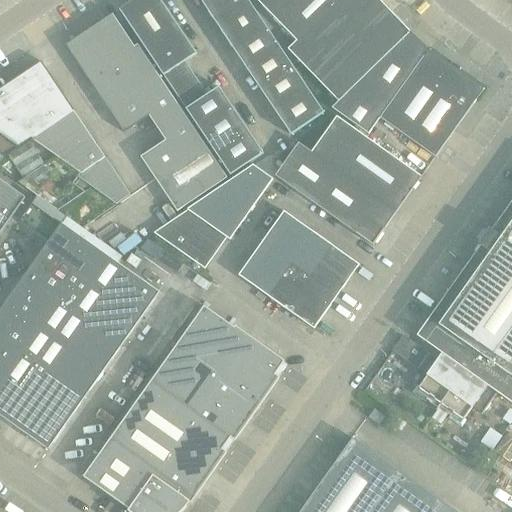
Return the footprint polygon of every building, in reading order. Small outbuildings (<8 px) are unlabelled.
[(133,0),(119,10),(141,43),(174,21),(159,0),(133,0)] [(199,0),(215,23),(248,1),(247,0),(199,0)] [(410,33),(378,0),(256,0),(296,42),(288,50),(338,102),(331,109),(368,135),(380,119),(435,158),(484,90),(428,50),(410,33)] [(215,23),(233,50),(266,27),(248,1),(215,23)] [(66,46),(88,79),(135,49),(134,48),(112,15),(66,46)] [(196,54),(174,21),(141,43),(163,76),(185,62),(196,54)] [(233,50),(246,69),(279,47),(266,27),(233,50)] [(110,113),(136,95),(160,79),(138,46),(134,48),(135,49),(88,79),(110,113)] [(246,69),(259,89),(293,67),(279,47),(246,69)] [(207,95),(185,62),(163,76),(186,110),(207,95)] [(0,90),(0,125),(57,88),(41,63),(0,90)] [(259,89),(273,109),(306,87),(293,67),(259,89)] [(149,117),(157,129),(182,112),(160,79),(136,95),(150,116),(149,117)] [(219,87),(207,95),(186,110),(199,130),(232,107),(219,87)] [(324,113),(306,87),(273,109),(290,136),(324,113)] [(57,88),(0,125),(0,154),(5,158),(32,140),(31,139),(73,111),(57,88)] [(124,133),(149,117),(150,116),(136,95),(110,113),(124,133)] [(199,130),(212,150),(245,127),(232,107),(199,130)] [(73,111),(31,139),(32,140),(57,157),(89,135),(73,111)] [(141,158),(154,178),(204,145),(182,112),(157,129),(165,141),(141,158)] [(337,117),(311,153),(397,213),(422,178),(337,117)] [(263,154),(245,127),(212,150),(230,176),(263,154)] [(89,135),(57,157),(80,174),(81,174),(105,158),(89,135)] [(30,143),(8,156),(22,178),(44,164),(30,143)] [(298,144),(275,177),(373,246),(397,213),(311,153),(298,144)] [(227,179),(204,145),(154,178),(177,212),(227,179)] [(80,174),(77,177),(92,188),(114,173),(105,158),(81,174),(80,174)] [(46,165),(30,175),(33,179),(38,186),(53,176),(46,165)] [(253,166),(231,181),(258,200),(272,180),(253,166)] [(114,173),(92,188),(116,205),(129,195),(114,173)] [(0,234),(25,198),(0,180),(0,234)] [(231,181),(210,195),(244,220),(258,200),(231,181)] [(230,241),(244,220),(210,195),(188,210),(188,211),(189,210),(203,220),(227,238),(226,238),(230,241)] [(37,197),(20,221),(49,241),(43,250),(92,285),(110,259),(61,224),(66,217),(37,197)] [(461,424),(464,419),(473,407),(483,415),(493,400),(483,393),(487,387),(511,404),(511,202),(492,231),(489,229),(478,245),(481,246),(417,337),(442,355),(438,361),(428,354),(417,369),(428,376),(416,392),(461,424)] [(204,269),(216,253),(185,232),(203,220),(189,210),(188,211),(154,234),(204,269)] [(284,213),(269,234),(297,253),(312,232),(284,213)] [(66,217),(61,224),(110,259),(112,260),(117,264),(122,257),(66,217)] [(185,232),(216,253),(226,238),(227,238),(203,220),(185,232)] [(331,246),(312,232),(297,253),(289,264),(309,278),(316,267),(331,246)] [(269,234),(254,255),(281,275),(289,264),(297,253),(269,234)] [(359,266),(331,246),(316,267),(344,287),(359,266)] [(43,250),(24,276),(73,311),(92,285),(43,250)] [(131,255),(126,263),(136,269),(141,262),(131,255)] [(239,276),(266,296),(281,275),(254,255),(239,276)] [(112,260),(110,259),(92,285),(141,320),(159,294),(117,264),(112,260)] [(266,296),(286,310),(301,289),(309,278),(289,264),(281,275),(266,296)] [(329,308),(344,287),(316,267),(309,278),(301,289),(329,308)] [(197,275),(192,282),(205,291),(210,284),(197,275)] [(24,276),(0,310),(0,337),(36,363),(55,337),(73,311),(24,276)] [(122,346),(141,320),(92,285),(73,311),(122,346)] [(314,329),(329,308),(301,289),(286,310),(314,329)] [(204,307),(175,347),(203,367),(232,327),(204,307)] [(104,372),(122,346),(73,311),(55,337),(104,372)] [(259,346),(232,327),(203,367),(231,386),(259,346)] [(85,398),(36,363),(0,337),(0,412),(11,420),(9,423),(48,450),(85,398)] [(85,398),(104,372),(55,337),(36,363),(85,398)] [(403,337),(392,351),(417,369),(428,354),(412,343),(403,337)] [(259,346),(231,386),(258,406),(259,405),(287,366),(259,346)] [(260,406),(259,405),(258,406),(231,386),(203,367),(175,347),(146,389),(229,448),(253,413),(254,414),(260,406)] [(146,389),(115,433),(107,444),(188,502),(187,503),(190,505),(196,497),(195,496),(229,448),(146,389)] [(511,411),(509,409),(502,420),(509,425),(511,421),(511,411)] [(384,417),(374,410),(368,418),(379,426),(384,417)] [(455,511),(352,439),(300,511),(455,511)] [(186,504),(187,503),(188,502),(107,444),(83,478),(129,510),(128,511),(127,511),(179,511),(181,511),(186,504)]
